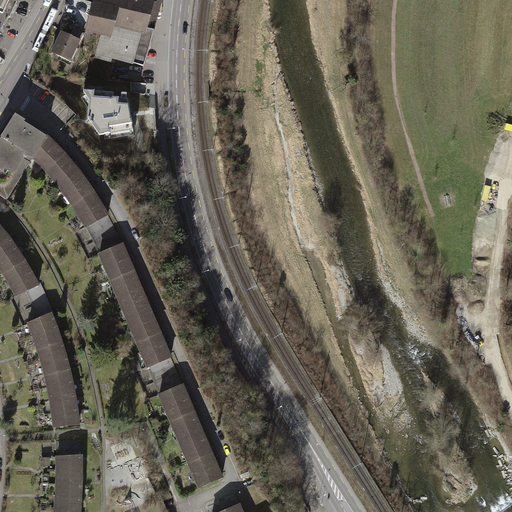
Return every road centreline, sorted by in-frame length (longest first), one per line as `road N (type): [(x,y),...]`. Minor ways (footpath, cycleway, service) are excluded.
road 1 (primary): [(350,511),(247,339),(206,247),(177,117),(182,0)]
road 2 (residential): [(193,511),(189,503),(236,484),(130,239),(82,159),(5,90)]
road 3 (track): [(491,326),(511,158)]
